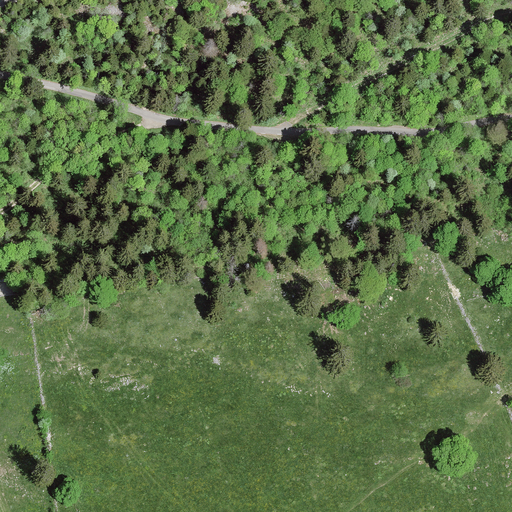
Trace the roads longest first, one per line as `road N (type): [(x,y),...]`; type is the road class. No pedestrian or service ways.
road 1 (unclassified): [(0,75),(161,118),(276,131),(422,133),(511,118)]
road 2 (track): [(276,131),(511,18)]
road 3 (track): [(161,118),(53,171),(0,210)]
